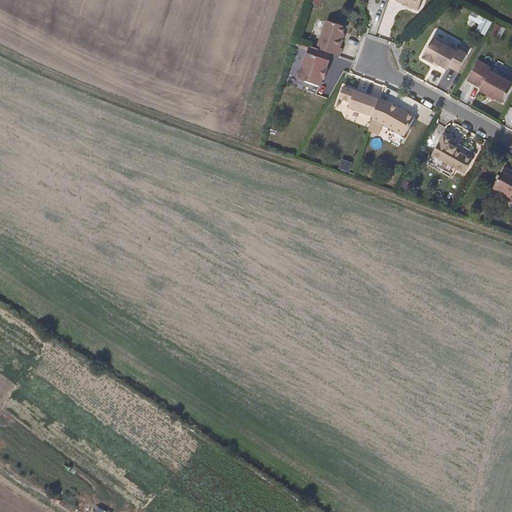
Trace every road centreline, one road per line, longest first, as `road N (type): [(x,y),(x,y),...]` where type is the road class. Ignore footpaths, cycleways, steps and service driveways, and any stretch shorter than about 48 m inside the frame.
road 1 (track): [(0,47),(233,142),(511,237)]
road 2 (residential): [(511,139),(377,68)]
